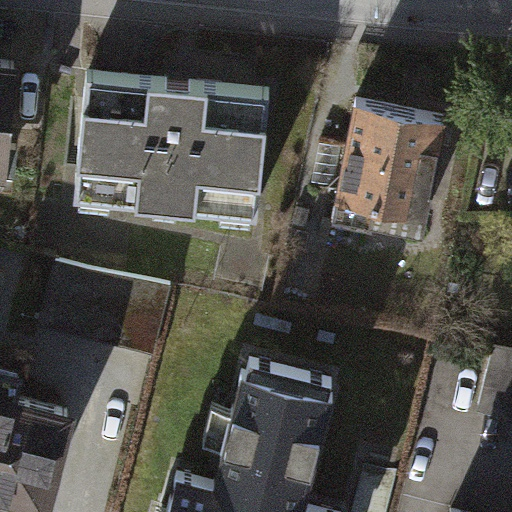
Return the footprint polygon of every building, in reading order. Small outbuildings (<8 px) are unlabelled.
[(169,77),(78,69),(67,189),(248,206),(259,85),(169,77)] [(358,100),(341,193),(373,199),(370,214),(423,225),(444,116),(402,108),(358,100)] [(49,257),(33,319),(147,349),(163,286),(49,257)] [(511,350),(486,345),(470,404),(511,414),(511,350)] [(246,361),(242,360),(213,471),(178,462),(167,502),(156,499),(152,511),(340,511),(342,505),(304,495),(333,383),(329,382),(332,369),(250,347),(246,361)] [(0,490),(35,500),(58,409),(4,395),(10,370),(0,366),(0,490)]
